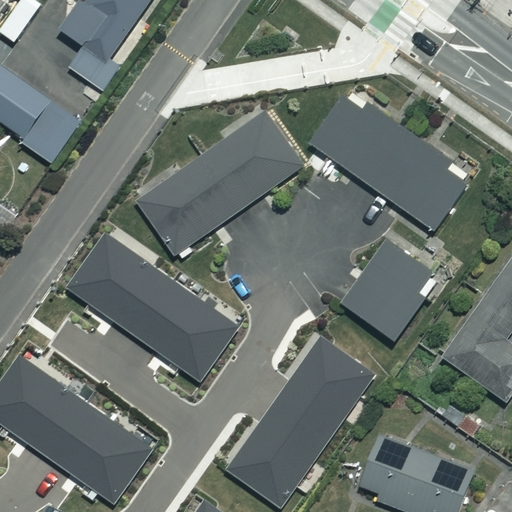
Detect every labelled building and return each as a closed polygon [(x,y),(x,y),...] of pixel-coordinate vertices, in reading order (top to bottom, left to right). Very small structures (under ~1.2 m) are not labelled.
[(150,0),(77,0),(58,29),(85,47),(71,68),(105,92),(148,29),(136,21),(150,0)] [(0,123),(1,124),(2,123),(22,136),(19,141),(53,163),(81,120),(0,65),(0,123)] [(447,168),(452,160),(366,103),(361,111),(342,98),(311,145),(437,229),(468,182),(447,168)] [(302,163),(262,110),(137,204),(177,257),(302,163)] [(438,275),(386,241),(343,305),(395,339),(438,275)] [(511,258),(439,352),(503,402),(511,389),(511,345),(505,340),(511,331),(511,258)] [(323,417),(343,417),(343,407),(354,407),(354,351),(23,351),(23,408),(37,408),(37,418),(59,417),(59,408),(200,407),(200,417),(223,417),(223,407),(241,407),(241,417),(264,417),(264,407),(284,407),(284,417),(306,417),(306,407),(323,407),(323,417)] [(457,511),(473,471),(380,435),(357,492),(408,511),(457,511)] [(176,500),(46,499),(45,511),(252,511),(252,506),(176,505),(176,500)]
